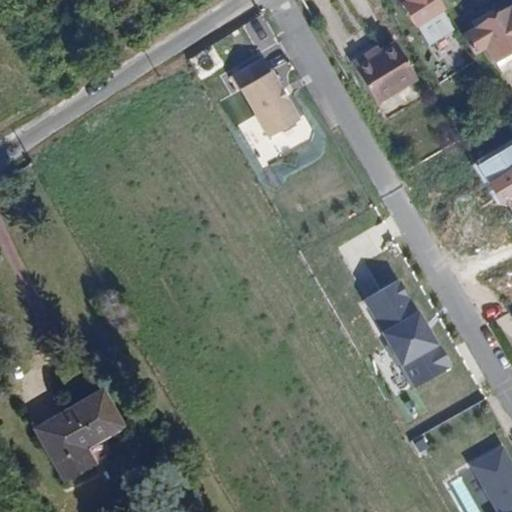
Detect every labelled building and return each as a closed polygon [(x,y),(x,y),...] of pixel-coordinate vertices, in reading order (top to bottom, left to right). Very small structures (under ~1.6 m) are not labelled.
[(445,11),(438,0),(404,0),(412,13),(407,16),(416,29),(445,11)] [(511,54),(511,1),(497,12),(492,5),(472,18),(476,25),(462,34),(476,56),(485,50),(495,66),(511,54)] [(395,41),(353,66),(377,105),(419,80),(395,41)] [(265,56),(232,75),(240,89),(267,137),(300,118),(273,70),(265,56)] [(511,142),(472,166),(497,207),(506,201),(511,210),(511,142)] [(367,299),(363,302),(413,390),(451,368),(401,280),(397,282),(385,261),(355,278),(367,299)] [(128,428),(104,387),(33,428),(66,485),(98,466),(89,450),(128,428)] [(511,511),(511,464),(503,448),(468,468),(493,511),(511,511)]
